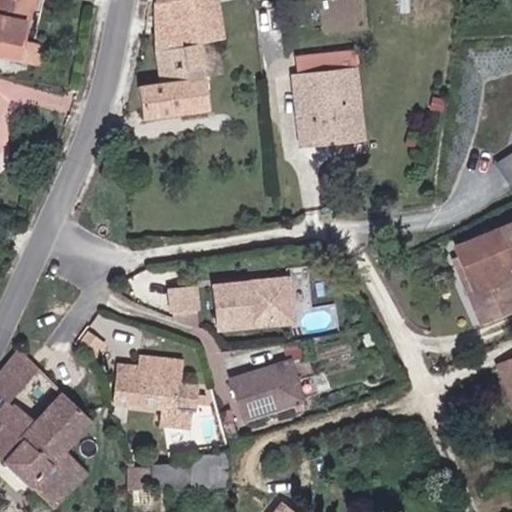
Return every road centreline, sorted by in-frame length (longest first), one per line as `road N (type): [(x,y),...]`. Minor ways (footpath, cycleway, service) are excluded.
road 1 (residential): [(58,226),(131,255),(310,226),(361,256),(475,511)]
road 2 (residential): [(119,0),(92,157),(58,226)]
road 3 (residential): [(58,226),(0,347)]
